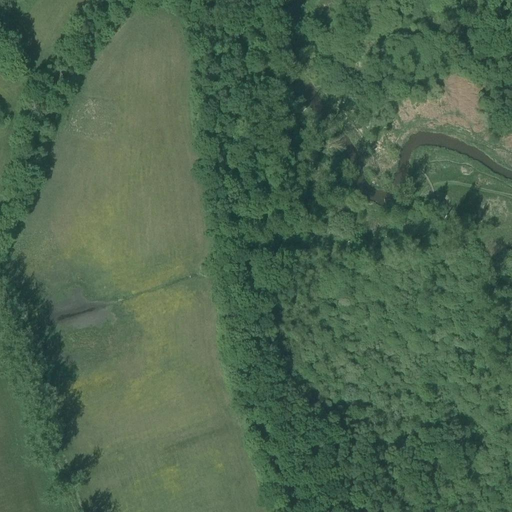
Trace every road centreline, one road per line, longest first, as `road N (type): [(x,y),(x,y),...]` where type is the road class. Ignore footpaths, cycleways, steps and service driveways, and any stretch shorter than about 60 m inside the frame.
road 1 (track): [(287,511),(238,353),(228,263),(252,248)]
road 2 (track): [(0,295),(74,511)]
